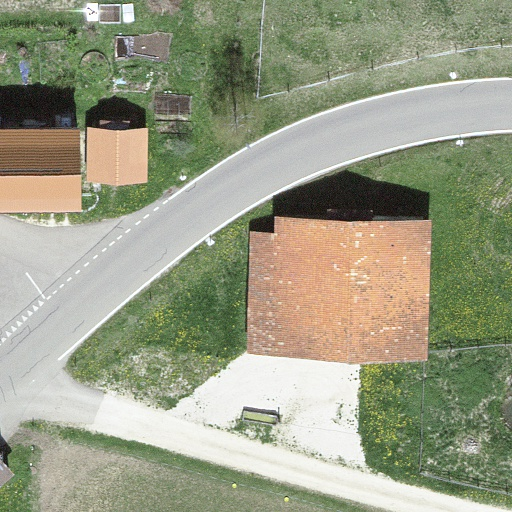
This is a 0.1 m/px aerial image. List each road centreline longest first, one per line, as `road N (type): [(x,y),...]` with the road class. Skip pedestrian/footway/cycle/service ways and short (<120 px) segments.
road 1 (tertiary): [(67,318),(226,189),(321,137),(375,119),(511,101)]
road 2 (track): [(7,374),(179,443),(462,511)]
